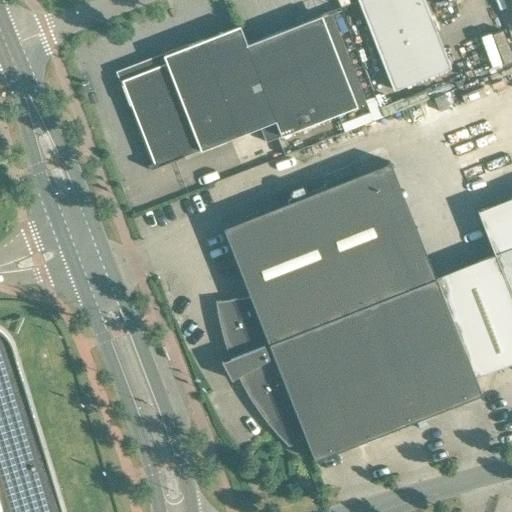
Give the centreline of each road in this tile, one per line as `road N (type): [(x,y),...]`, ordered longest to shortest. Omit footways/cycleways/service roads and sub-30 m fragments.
road 1 (secondary): [(190,511),(182,461),(98,242)]
road 2 (secondary): [(71,263),(151,472),(158,511)]
road 3 (secondary): [(98,242),(66,158),(17,79)]
road 4 (secondary): [(17,79),(35,170),(58,233)]
road 5 (unclassified): [(511,467),(363,511)]
road 6 (unclassified): [(6,50),(132,0)]
